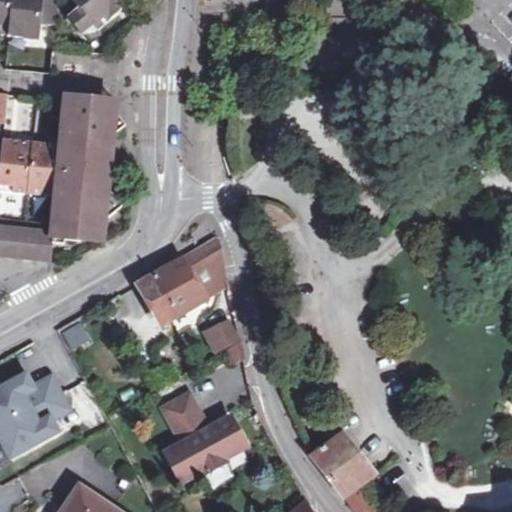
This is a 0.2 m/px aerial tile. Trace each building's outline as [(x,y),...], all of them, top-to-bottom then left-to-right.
[(0,0),(0,31),(9,33),(12,0),(0,0)] [(12,0),(9,33),(24,34),(23,39),(39,41),(41,27),(55,28),(58,0),(12,0)] [(71,0),(80,9),(94,26),(118,6),(118,0),(71,0)] [(377,0),(391,14),(405,0),(377,0)] [(118,6),(94,26),(98,31),(123,11),(118,6)] [(82,35),(94,26),(80,9),(68,19),(82,35)] [(0,170),(0,185),(13,187),(29,189),(29,196),(58,199),(54,233),(65,235),(64,240),(80,242),(123,206),(101,178),(96,173),(100,173),(105,172),(107,166),(107,163),(98,150),(103,146),(114,136),(116,113),(110,105),(107,105),(103,105),(102,102),(94,100),(83,99),(82,103),(66,102),(64,121),(71,122),(69,140),(63,140),(62,148),(47,147),(46,153),(17,150),(17,144),(3,142),(0,170)] [(71,122),(64,121),(63,140),(69,140),(71,122)] [(17,144),(17,150),(46,153),(47,147),(17,144)] [(0,185),(0,192),(13,194),(13,187),(0,185)] [(29,196),(29,189),(13,187),(13,194),(29,196)] [(0,257),(51,263),(54,233),(0,227),(0,257)] [(152,278),(138,286),(161,327),(175,320),(206,302),(193,277),(223,259),(220,243),(217,242),(213,243),(152,278)] [(227,319),(202,333),(213,354),(238,341),(227,319)] [(74,322),(57,331),(67,350),(84,339),(74,322)] [(241,344),(230,350),(232,359),(244,357),(241,344)] [(0,428),(61,396),(52,379),(33,389),(26,377),(0,390),(0,428)] [(61,396),(0,428),(0,449),(4,447),(11,460),(58,434),(51,422),(70,412),(66,404),(61,396)] [(225,459),(247,446),(231,418),(204,434),(201,428),(206,425),(189,396),(165,410),(181,439),(186,436),(190,442),(168,454),(184,482),(205,470),(206,473),(227,461),(225,459)] [(355,511),(375,511),(360,487),(374,476),(347,440),(345,438),(323,454),(320,449),(311,454),(355,511)] [(112,511),(80,490),(65,511),(112,511)] [(312,511),(308,503),(296,511),(312,511)]
